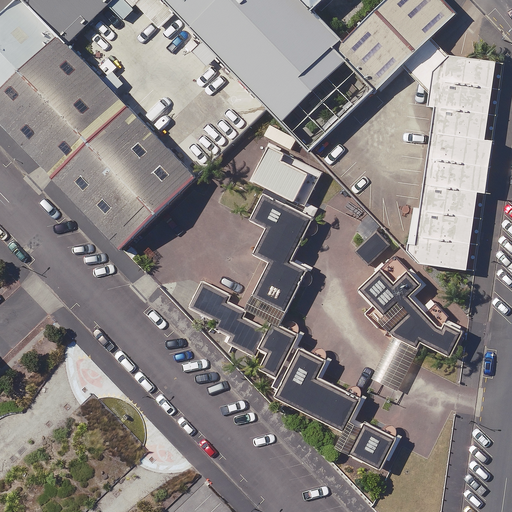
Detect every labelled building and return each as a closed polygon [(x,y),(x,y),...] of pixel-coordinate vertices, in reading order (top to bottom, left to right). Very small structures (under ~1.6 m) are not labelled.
[(72,45),(28,0),(26,0),(0,25),(0,119),(127,254),(198,187),(72,45)] [(119,0),(28,0),(72,45),(119,0)] [(164,0),(312,155),(381,92),(338,49),(346,43),(319,14),(313,8),(305,0),(164,0)] [(305,0),(313,8),(322,0),(305,0)] [(456,22),(435,0),(396,0),(346,43),(338,49),(381,92),(407,68),(435,42),(456,22)] [(473,272),(498,62),(460,57),(435,42),(407,68),(435,94),(432,109),(440,111),(426,209),(416,209),(412,253),(426,267),(473,272)] [(326,172),(271,147),(256,180),(311,206),(326,172)] [(307,217),(266,198),(254,226),(266,231),(251,263),(265,269),(247,310),(205,291),(196,311),(220,322),(217,329),(232,336),(226,349),(276,372),(295,330),(278,322),(299,277),(282,270),(307,217)] [(394,247),(379,231),(357,251),(372,268),(394,247)] [(429,285),(399,257),(364,292),(375,304),(366,314),(380,328),(385,322),(397,337),(422,349),(426,342),(456,358),(468,335),(451,327),(450,332),(443,329),(418,299),(429,285)] [(422,349),(397,337),(376,380),(402,392),(422,349)] [(330,362),(310,352),(288,399),(320,414),(311,434),(386,468),(397,444),(354,425),(363,405),(320,385),(330,362)]
